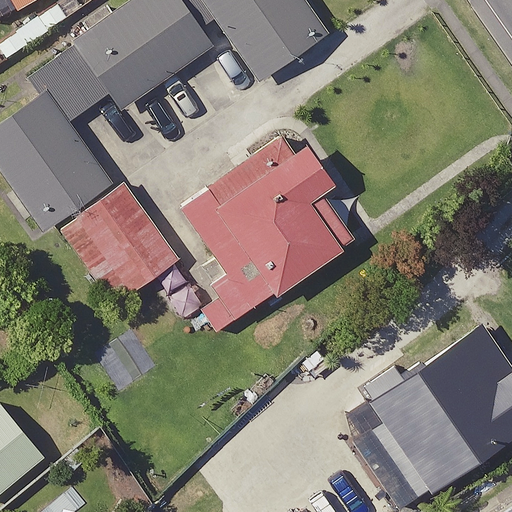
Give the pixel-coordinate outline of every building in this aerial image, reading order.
[(33,0),(9,0),(15,10),(33,0)] [(126,0),(72,38),(75,42),(110,93),(121,108),(213,44),(201,26),(182,0),(126,0)] [(182,0),(201,26),(213,18),(200,0),(182,0)] [(330,30),(308,0),(200,0),(213,18),(259,81),(330,30)] [(46,85),(70,120),(110,93),(75,42),(28,75),(39,90),(46,85)] [(0,117),(0,170),(42,229),(113,178),(70,120),(46,85),(39,90),(0,117)] [(281,130),(178,204),(226,271),(210,282),(218,294),(201,306),(220,333),(354,236),(321,190),(332,182),(304,143),(295,149),(281,130)] [(122,177),(57,225),(115,304),(180,256),(122,177)] [(511,435),(511,364),(481,319),(366,397),(431,491),(511,435)] [(2,400),(0,401),(0,490),(45,454),(2,400)] [(511,511),(511,503),(499,511),(511,511)]
